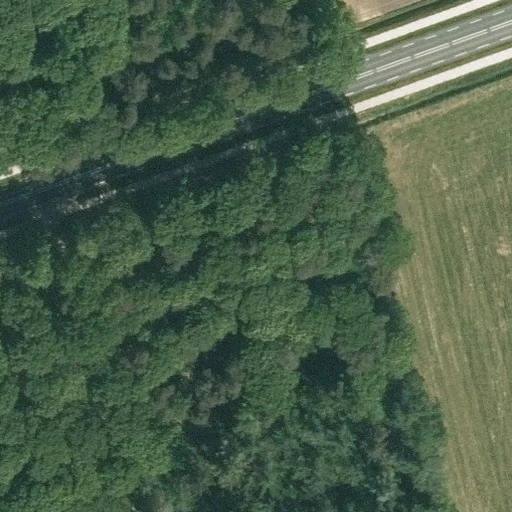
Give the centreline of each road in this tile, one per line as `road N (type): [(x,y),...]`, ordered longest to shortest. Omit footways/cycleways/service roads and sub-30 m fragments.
road 1 (primary): [(0,206),(511,26)]
road 2 (track): [(123,511),(40,191)]
